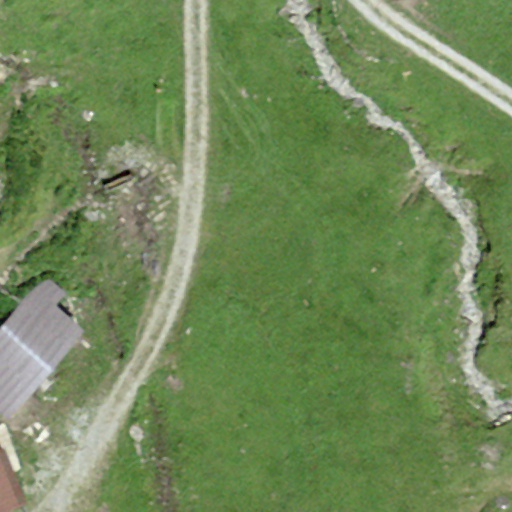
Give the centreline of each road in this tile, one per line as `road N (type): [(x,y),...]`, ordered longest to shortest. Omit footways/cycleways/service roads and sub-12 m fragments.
road 1 (track): [(62,480),(179,282),(202,173),(195,0)]
road 2 (track): [(363,0),(511,102)]
